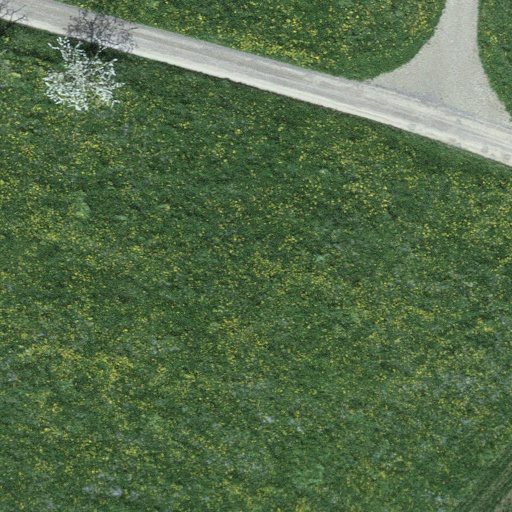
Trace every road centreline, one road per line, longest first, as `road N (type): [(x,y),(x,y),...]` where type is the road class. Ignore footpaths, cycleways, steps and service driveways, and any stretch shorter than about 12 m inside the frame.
road 1 (unclassified): [(511,150),(0,4)]
road 2 (track): [(452,128),(443,53),(454,0)]
